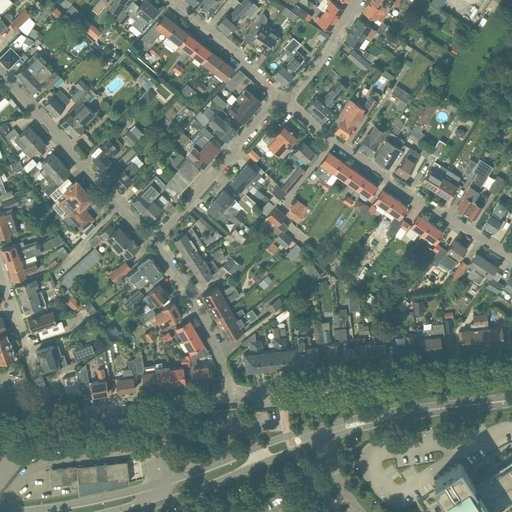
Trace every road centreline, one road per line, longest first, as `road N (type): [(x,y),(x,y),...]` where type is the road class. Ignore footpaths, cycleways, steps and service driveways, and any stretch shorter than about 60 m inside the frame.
road 1 (tertiary): [(321,429),(134,492),(27,511)]
road 2 (residential): [(233,397),(358,384),(390,391),(511,368)]
road 3 (residential): [(511,255),(338,145),(285,101)]
road 4 (residential): [(0,74),(151,243)]
road 5 (tertiary): [(128,511),(324,439)]
road 6 (residential): [(151,243),(285,101)]
road 7 (residential): [(52,420),(233,397)]
road 8 (residential): [(151,243),(212,336),(233,397)]
road 9 (residential): [(52,420),(0,273)]
road 10 (residential): [(285,101),(167,0)]
road 11 (residential): [(285,101),(313,74),(359,0)]
